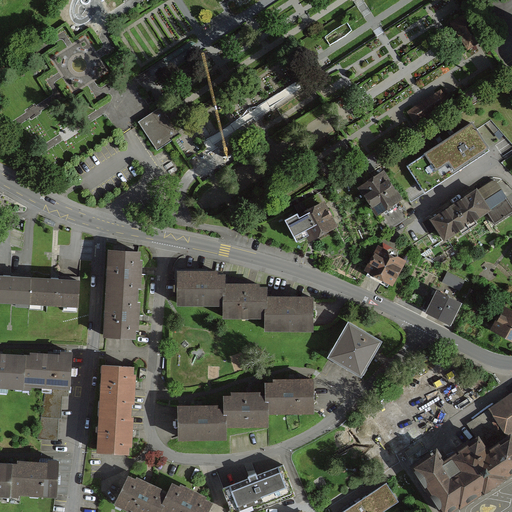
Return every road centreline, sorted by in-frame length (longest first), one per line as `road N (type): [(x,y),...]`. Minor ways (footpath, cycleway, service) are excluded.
road 1 (residential): [(427,327),(318,430),(289,447),(243,458),(168,457),(149,433),(163,238)]
road 2 (residential): [(103,224),(71,511)]
road 3 (residential): [(163,238),(307,272),(427,327)]
road 4 (residential): [(511,182),(489,171),(401,226)]
